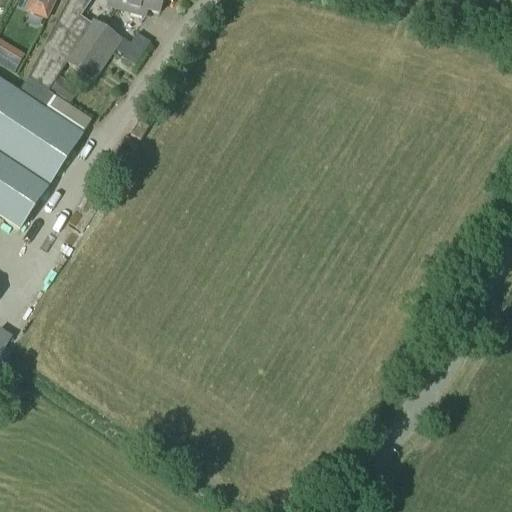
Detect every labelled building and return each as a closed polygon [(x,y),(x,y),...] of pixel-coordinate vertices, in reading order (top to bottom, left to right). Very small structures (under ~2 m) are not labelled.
[(120,42),(92,24),(90,27),(80,20),(91,4),(84,0),(70,0),(31,76),(17,97),(0,85),(0,219),(20,233),(82,139),(38,110),(67,66),(93,83),(120,42)] [(33,0),(33,3),(29,15),(46,21),(55,0),(33,0)] [(109,0),(107,9),(126,15),(130,0),(109,0)] [(130,0),(126,15),(144,20),(146,13),(158,16),(162,0),(130,0)] [(51,94),(70,106),(78,93),(59,81),(51,94)] [(140,143),(148,130),(139,124),(130,138),(140,143)] [(0,363),(9,351),(0,344),(0,363)]
